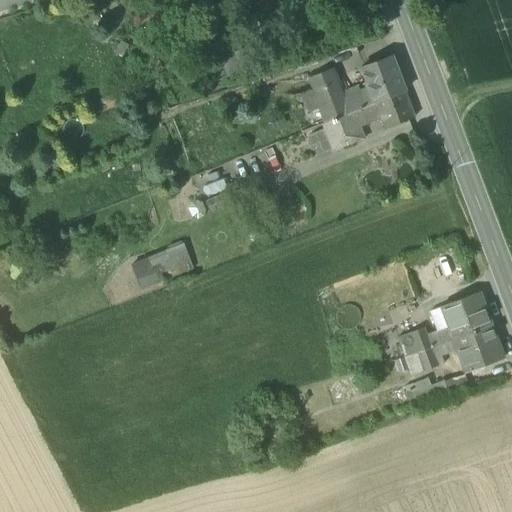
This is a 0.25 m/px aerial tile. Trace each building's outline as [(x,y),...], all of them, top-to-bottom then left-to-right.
[(270,19),(251,21),(253,42),(272,41),(270,19)] [(247,48),(233,53),(239,70),(253,65),(247,48)] [(232,49),(216,55),(224,79),(240,73),(239,70),(233,53),(232,49)] [(361,71),(372,99),(373,99),(375,104),(404,92),(392,59),(361,71)] [(320,108),(326,123),(348,115),(344,105),(330,70),(309,79),(314,91),(304,95),(311,112),(320,108)] [(414,118),(404,92),(375,104),(348,115),(326,123),(323,124),(334,150),(358,140),(356,135),(360,134),(358,128),(380,120),(384,130),(414,118)] [(348,115),(375,104),(373,99),(372,99),(368,100),(366,96),(344,105),(348,115)] [(312,155),(330,149),(323,129),(305,134),(312,155)] [(235,190),(205,202),(210,213),(239,202),(235,190)] [(183,244),(149,258),(152,267),(175,258),(181,275),(193,270),(183,244)] [(181,275),(175,258),(152,267),(149,258),(129,265),(139,291),(181,275)] [(442,307),(442,309),(454,339),(490,326),(477,294),(442,307)] [(432,347),(454,339),(442,309),(432,312),(438,328),(426,332),(432,347)] [(407,326),(417,353),(432,347),(426,332),(421,321),(407,326)] [(395,331),(405,357),(417,353),(407,326),(395,331)] [(502,360),(490,326),(454,339),(458,353),(466,373),(502,360)] [(454,339),(432,347),(436,361),(458,353),(454,339)] [(436,361),(432,347),(417,353),(424,372),(438,366),(436,361)] [(424,372),(417,353),(405,357),(404,358),(408,370),(410,376),(424,372)] [(408,370),(404,358),(394,362),(399,374),(408,370)] [(413,384),(420,404),(471,387),(466,373),(430,387),(427,379),(413,384)]
